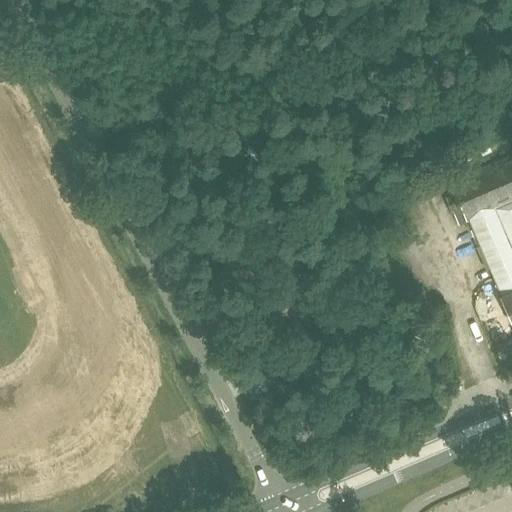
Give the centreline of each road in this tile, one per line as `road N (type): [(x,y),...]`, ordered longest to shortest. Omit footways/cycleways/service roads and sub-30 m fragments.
road 1 (unclassified): [(283,511),(10,0)]
road 2 (secondary): [(283,511),(511,413)]
